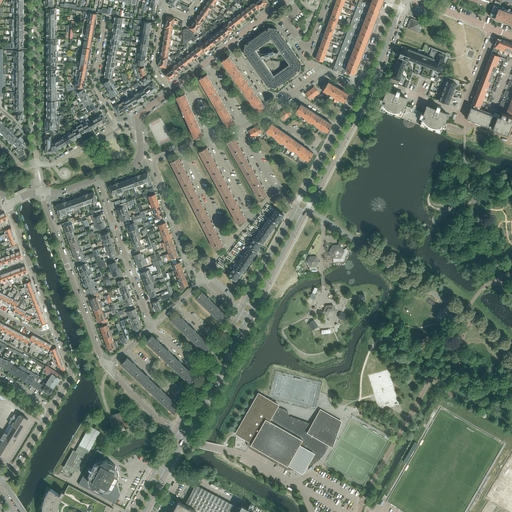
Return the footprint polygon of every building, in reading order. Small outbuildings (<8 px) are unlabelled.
[(177,0),(169,0),(169,1),(186,8),(186,7),(179,3),(180,1),(177,0)] [(258,0),(257,0),(254,3),(258,9),(259,9),(263,6),(258,0)] [(369,0),(372,1),(371,3),(362,2),(359,1),(357,6),(368,10),(378,14),(382,0),(369,0)] [(186,8),(169,1),(168,4),(176,8),(177,6),(181,8),(186,11),(187,9),(186,8)] [(205,5),(211,10),(214,5),(208,1),(205,5)] [(511,11),(499,7),(501,3),(495,1),(489,16),(511,24),(511,11)] [(254,3),(253,2),(249,6),(254,12),(258,9),(254,3)] [(205,5),(202,10),(208,14),(211,10),(205,5)] [(340,13),(342,8),(335,5),(333,10),(340,13)] [(249,6),(245,9),(249,15),(254,12),(249,6)] [(352,21),(362,25),(372,29),(378,14),(368,10),(357,6),(352,21)] [(245,9),(240,13),(245,19),(249,15),(245,9)] [(202,10),(199,14),(205,19),(208,14),(202,10)] [(340,13),(333,10),(331,16),(338,18),(340,13)] [(97,14),(83,12),(83,14),(89,15),(88,18),(96,20),(96,19),(97,19),(97,17),(97,16),(97,14)] [(236,16),(241,22),(245,19),(240,13),(236,16)] [(196,19),(202,23),(205,19),(199,14),(196,19)] [(241,22),(236,16),(232,20),(236,26),(241,22)] [(331,16),(329,21),(336,24),(338,18),(331,16)] [(420,29),(419,29),(421,22),(411,18),(407,29),(418,33),(420,29)] [(195,19),(192,23),(198,28),(202,23),(196,19),(195,19)] [(236,26),(232,20),(227,23),(228,24),(232,29),(236,26)] [(346,36),(357,40),(366,44),(372,29),(362,25),(352,21),(346,36)] [(128,28),(126,28),(124,27),(125,24),(114,22),(114,23),(113,25),(114,26),(113,28),(121,29),(126,30),(128,30),(129,29),(128,28)] [(198,28),(192,23),(189,28),(195,33),(198,28)] [(228,24),(223,28),(228,34),(233,30),(232,29),(228,24)] [(149,30),(150,28),(142,27),(136,26),(133,25),(132,29),(137,30),(137,28),(142,29),(141,32),(149,33),(150,32),(150,31),(149,30)] [(214,35),(219,41),(223,37),(219,31),(215,27),(214,29),(217,33),(214,35)] [(183,30),(183,41),(188,42),(194,37),(194,33),(187,28),(183,30)] [(223,28),(219,31),(223,37),(228,34),(223,28)] [(255,37),(248,42),(249,44),(247,45),(245,44),(244,53),(246,53),(247,55),(246,56),(248,59),(263,80),(265,83),(267,82),(268,84),(268,86),(276,87),(276,85),(278,84),(279,85),(286,80),(285,79),(289,76),(290,78),(297,73),(296,71),(297,70),(299,71),(301,62),(299,62),(298,60),(299,59),(294,53),(293,54),(290,50),(291,49),(287,42),(285,43),(282,39),(284,38),(279,32),(278,33),(277,31),(277,29),(269,28),(268,30),(267,31),(266,29),(259,34),(260,36),(256,38),(255,37)] [(112,34),(111,36),(112,36),(112,39),(120,40),(122,40),(129,42),(130,39),(119,37),(120,35),(112,33),(112,34)] [(213,36),(208,39),(213,45),(218,42),(213,36)] [(360,59),(366,44),(357,40),(346,36),(340,51),(351,55),(360,59)] [(329,45),(330,40),(323,37),(321,43),(329,45)] [(199,47),(203,52),(204,53),(208,49),(204,43),(201,45),(195,38),(193,39),(194,41),(199,46),(199,47)] [(503,40),(497,38),(494,47),(497,48),(499,49),(503,40)] [(208,39),(204,43),(208,49),(213,45),(208,39)] [(503,40),(499,49),(502,50),(504,51),(508,42),(503,40)] [(139,45),(139,48),(146,50),(146,49),(147,49),(147,47),(147,46),(147,44),(140,43),(130,41),(130,44),(136,44),(139,45)] [(321,43),(319,48),(327,51),(329,45),(321,43)] [(199,46),(194,49),(199,55),(203,52),(199,47),(199,46)] [(389,81),(398,85),(398,84),(399,81),(408,59),(441,72),(442,70),(444,63),(443,62),(445,55),(446,53),(430,47),(433,49),(429,57),(404,47),(404,48),(402,53),(400,52),(399,55),(398,55),(398,56),(397,60),(390,77),(391,78),(390,81),(389,81)] [(190,53),(195,59),(199,55),(194,49),(190,53)] [(344,73),(345,70),(350,72),(351,72),(355,74),(360,59),(351,55),(340,51),(334,66),(333,70),(336,72),(339,73),(343,75),(344,73)] [(190,53),(186,56),(190,62),(195,59),(190,53)] [(325,56),(317,53),(315,59),(323,62),(325,56)] [(500,57),(500,56),(492,53),(491,53),(489,58),(498,61),(500,57)] [(186,56),(181,60),(186,66),(190,62),(186,56)] [(221,61),(230,74),(238,69),(229,56),(221,61)] [(131,58),(128,57),(127,62),(130,62),(130,61),(135,62),(135,61),(137,61),(136,65),(139,65),(144,66),(144,65),(145,63),(144,62),(144,60),(137,59),(131,58)] [(498,61),(489,58),(487,63),(496,67),(498,61)] [(118,62),(108,60),(108,61),(107,61),(106,63),(107,64),(107,66),(114,67),(121,68),(122,66),(117,65),(118,62)] [(186,66),(181,60),(177,63),(182,69),(186,66)] [(182,69),(177,63),(173,67),(173,68),(173,67),(178,73),(182,69)] [(487,63),(486,68),(494,72),(496,67),(487,63)] [(141,68),(141,66),(139,67),(139,65),(136,65),(132,64),(133,68),(135,74),(137,73),(145,71),(144,67),(141,68)] [(168,70),(169,71),(170,72),(169,72),(171,74),(172,74),(173,76),(174,77),(178,73),(173,67),(173,68),(171,70),(169,67),(165,70),(167,71),(168,70)] [(492,77),(494,72),(486,68),(484,73),(492,77)] [(230,74),(239,87),(247,81),(238,69),(230,74)] [(145,71),(137,73),(138,75),(136,76),(137,79),(144,77),(143,75),(146,74),(145,71)] [(170,72),(169,71),(164,75),(169,81),(174,77),(173,76),(172,74),(171,74),(169,72),(170,72)] [(490,82),(492,77),(484,73),(482,78),(490,82)] [(199,79),(208,95),(216,90),(207,74),(199,79)] [(146,84),(148,82),(151,80),(147,75),(141,81),(144,85),(146,84)] [(439,101),(448,104),(451,97),(454,91),(453,91),(456,83),(452,82),(453,80),(454,79),(446,76),(446,77),(437,100),(439,101)] [(488,87),(490,82),(482,78),(480,83),(488,87)] [(115,83),(113,79),(111,79),(103,83),(103,84),(102,84),(104,86),(105,88),(112,84),(113,84),(115,83)] [(239,87),(249,99),(256,94),(247,81),(239,87)] [(150,85),(148,82),(146,84),(152,92),(154,90),(155,90),(157,88),(153,82),(150,85)] [(326,91),(331,94),(336,86),(328,82),(326,86),(324,85),(321,90),(325,92),(326,91)] [(486,92),(488,87),(480,83),(478,88),(486,92)] [(116,88),(118,87),(119,86),(119,85),(117,84),(114,86),(113,84),(112,84),(105,88),(105,89),(106,91),(107,91),(108,93),(116,88)] [(146,87),(144,89),(148,96),(151,94),(151,93),(152,92),(146,84),(144,85),(146,87)] [(136,87),(138,89),(143,98),(145,97),(146,97),(148,96),(144,89),(141,91),(140,88),(139,89),(137,86),(135,86),(136,87)] [(331,94),(336,97),(335,98),(337,100),(338,99),(343,102),(348,94),(336,86),(331,94)] [(137,93),(134,95),(138,102),(141,100),(141,99),(143,98),(138,89),(136,87),(134,88),(137,93)] [(314,87),(310,90),(314,96),(319,93),(314,87)] [(116,88),(108,93),(109,95),(110,96),(111,98),(122,91),(121,89),(117,91),(116,88)] [(484,97),(486,92),(478,88),(476,93),(484,97)] [(78,99),(79,98),(87,93),(86,91),(85,89),(84,89),(81,90),(81,89),(73,91),(75,95),(77,94),(78,96),(77,97),(78,99)] [(208,95),(217,111),(225,106),(216,90),(208,95)] [(314,96),(310,90),(305,94),(310,100),(314,96)] [(394,94),(384,90),(382,95),(383,95),(382,99),(381,99),(380,99),(378,104),(381,105),(379,109),(440,133),(442,128),(445,129),(446,125),(446,124),(446,123),(445,123),(444,122),(445,119),(448,120),(450,115),(440,111),(441,108),(435,106),(434,109),(427,106),(424,113),(404,106),(407,98),(400,96),(401,92),(395,90),(394,94)] [(128,99),(124,101),(128,107),(131,106),(131,105),(133,104),(128,95),(127,93),(126,92),(124,93),(128,99)] [(87,94),(87,93),(79,98),(81,101),(78,102),(79,104),(82,103),(90,98),(88,96),(89,95),(88,94),(87,94)] [(176,97),(182,111),(191,107),(185,93),(176,97)] [(482,102),(484,97),(476,93),(474,98),(482,102)] [(130,94),(128,95),(133,104),(135,103),(136,103),(138,102),(134,95),(131,97),(130,94)] [(256,94),(249,99),(258,112),(265,107),(256,94)] [(116,98),(115,96),(111,99),(112,101),(115,100),(118,105),(114,107),(118,113),(121,112),(122,111),(123,110),(118,101),(116,98)] [(90,98),(82,103),(84,105),(72,113),(73,115),(85,107),(86,107),(93,103),(91,101),(92,100),(91,98),(90,98)] [(474,98),(472,104),(480,107),(482,102),(474,98)] [(120,100),(118,101),(123,110),(125,109),(126,109),(128,107),(124,101),(121,103),(120,100)] [(93,103),(86,107),(85,107),(87,110),(82,113),(83,115),(95,107),(94,105),(95,105),(94,103),(93,103)] [(298,113),(303,116),(308,108),(301,104),(298,108),(297,107),(294,112),(298,114),(298,113)] [(511,121),(511,116),(501,113),(496,111),(494,116),(493,115),(489,114),(490,111),(480,107),(472,104),(471,105),(472,106),(472,107),(471,107),(466,119),(488,128),(492,129),(491,129),(507,135),(511,121)] [(225,106),(217,111),(227,126),(234,122),(225,106)] [(182,111),(188,124),(197,121),(191,107),(182,111)] [(282,111),(287,117),(292,114),(287,108),(282,111)] [(310,121),(315,124),(320,116),(308,108),(303,116),(308,119),(307,120),(309,122),(310,121)] [(23,111),(18,111),(18,115),(12,115),(18,121),(21,121),(24,121),(24,120),(23,120),(23,118),(24,117),(24,115),(23,114),(23,111)] [(282,121),(287,117),(282,111),(278,115),(282,121)] [(95,113),(97,116),(101,123),(103,122),(103,123),(106,121),(102,113),(99,115),(97,112),(95,113)] [(86,114),(83,116),(87,122),(91,129),(93,128),(94,128),(96,127),(96,126),(92,119),(89,121),(86,114)] [(92,119),(96,126),(98,125),(99,125),(101,124),(101,123),(97,116),(92,119)] [(320,116),(315,124),(319,127),(319,128),(321,130),(322,129),(327,132),(332,124),(320,116)] [(73,121),(77,128),(81,135),(83,134),(84,134),(86,133),(86,132),(81,124),(78,125),(75,120),(73,121)] [(86,132),(88,131),(89,131),(91,130),(91,129),(87,122),(84,124),(82,121),(80,122),(81,124),(86,132)] [(197,121),(188,124),(194,138),(203,135),(197,121)] [(268,133),(273,136),(278,128),(272,123),(269,127),(267,126),(264,131),(268,133)] [(259,125),(253,128),(257,135),(262,132),(259,125)] [(9,129),(6,126),(0,132),(0,133),(2,135),(3,135),(4,136),(12,128),(11,126),(9,129)] [(72,127),(71,128),(73,131),(77,138),(78,137),(79,137),(81,136),(81,135),(77,128),(74,130),(72,127)] [(4,136),(4,137),(6,139),(7,139),(8,140),(14,134),(13,133),(13,132),(13,129),(12,128),(4,136)] [(21,128),(19,129),(27,138),(29,136),(22,130),(21,128)] [(257,135),(253,128),(248,131),(252,138),(257,135)] [(280,141),(285,144),(290,136),(278,128),(273,136),(278,139),(277,140),(279,142),(280,141)] [(76,139),(77,138),(73,131),(69,133),(68,131),(67,132),(68,134),(72,141),(73,140),(74,140),(76,139)] [(14,134),(8,140),(8,141),(10,143),(11,143),(12,144),(18,138),(14,134)] [(63,137),(67,143),(68,143),(69,143),(71,142),(72,141),(68,134),(63,137)] [(58,136),(57,137),(57,138),(62,146),(64,145),(65,146),(66,145),(67,143),(63,137),(60,138),(58,136)] [(290,136),(285,144),(289,147),(288,148),(291,150),(291,149),(296,152),(301,145),(290,136)] [(236,140),(234,137),(226,142),(232,153),(241,148),(239,145),(238,144),(239,143),(238,141),(237,142),(236,140)] [(18,138),(12,144),(12,145),(14,147),(15,147),(16,148),(22,142),(24,141),(24,139),(23,139),(21,141),(18,138)] [(61,147),(62,146),(57,138),(54,140),(55,141),(53,143),(54,145),(57,149),(59,148),(60,148),(61,147)] [(22,142),(16,148),(15,149),(21,154),(22,154),(24,153),(24,144),(22,142)] [(53,143),(50,144),(50,148),(45,148),(45,152),(45,153),(52,153),(53,152),(55,151),(57,150),(57,149),(54,145),(53,143)] [(301,145),(296,152),(300,155),(300,156),(302,158),(303,157),(307,161),(313,153),(301,145)] [(199,151),(205,163),(213,159),(211,155),(210,154),(211,153),(210,151),(209,152),(208,150),(209,150),(207,147),(199,151)] [(232,153),(239,164),(247,159),(245,156),(244,155),(245,154),(244,152),(243,153),(242,151),(241,148),(232,153)] [(170,161),(176,174),(185,170),(183,166),(182,165),(183,164),(182,162),(181,162),(180,161),(179,157),(170,161)] [(205,163),(211,175),(220,170),(218,167),(217,166),(218,165),(217,163),(216,163),(215,162),(213,159),(205,163)] [(245,175),(253,170),(252,167),(251,168),(251,166),(252,166),(251,163),(249,164),(249,163),(249,162),(247,159),(239,164),(245,175)] [(176,174),(183,186),(191,182),(189,178),(188,177),(189,176),(188,174),(187,175),(186,173),(187,173),(185,170),(176,174)] [(221,174),(220,170),(211,175),(217,187),(226,182),(224,179),(223,177),(224,177),(223,175),(222,175),(221,174)] [(251,186),(260,181),(258,178),(258,179),(257,177),(258,177),(257,174),(256,175),(255,174),(255,173),(253,170),(245,175),(251,186)] [(142,175),(145,182),(148,181),(150,186),(152,185),(147,173),(145,173),(144,173),(143,173),(142,174),(142,175)] [(136,176),(136,177),(139,184),(145,182),(142,175),(140,175),(140,174),(136,176)] [(131,179),(134,186),(139,184),(136,177),(134,177),(133,177),(132,177),(132,178),(131,178),(131,179)] [(125,181),(128,188),(134,186),(131,179),(129,179),(128,179),(127,179),(126,180),(126,181),(125,181)] [(120,183),(123,190),(128,188),(125,181),(123,181),(122,181),(121,181),(121,182),(120,182),(120,183)] [(259,199),(267,194),(264,190),(264,191),(263,188),(264,188),(263,185),(262,186),(261,185),(260,181),(251,186),(259,199)] [(114,184),(114,185),(117,192),(123,190),(120,183),(118,183),(118,182),(114,184)] [(183,186),(189,198),(197,194),(195,191),(194,189),(196,189),(194,186),(193,187),(193,185),(191,182),(183,186)] [(217,187),(224,198),(232,194),(230,190),(230,191),(229,189),(230,189),(229,186),(228,187),(227,186),(228,185),(226,182),(217,187)] [(109,186),(109,187),(112,194),(117,192),(114,185),(112,185),(111,185),(110,186),(109,186)] [(89,194),(92,201),(95,209),(94,209),(95,212),(100,210),(99,207),(97,208),(95,202),(97,202),(94,192),(93,192),(92,192),(91,192),(90,193),(89,194)] [(84,195),(84,196),(87,203),(92,201),(89,194),(88,194),(87,193),(84,195)] [(149,197),(150,202),(157,200),(155,194),(149,196),(148,196),(149,197)] [(189,198),(195,211),(203,206),(202,203),(201,203),(201,201),(202,201),(201,199),(200,199),(199,198),(197,194),(189,198)] [(224,198),(230,210),(238,206),(237,202),(236,202),(236,201),(237,200),(236,198),(234,199),(234,197),(232,194),(224,198)] [(79,197),(79,198),(81,205),(87,203),(84,196),(82,196),(81,196),(80,196),(79,197)] [(73,200),(76,207),(81,205),(79,198),(77,198),(76,198),(75,198),(74,198),(74,199),(73,199),(73,200)] [(68,202),(70,209),(76,207),(73,200),(71,200),(70,200),(69,200),(68,201),(68,202)] [(150,202),(152,208),(159,205),(157,200),(150,202)] [(62,203),(65,211),(70,209),(68,202),(66,202),(66,201),(62,203)] [(62,203),(59,205),(59,204),(58,204),(57,205),(56,206),(55,206),(61,221),(65,219),(64,217),(67,216),(65,211),(62,203)] [(125,203),(118,205),(119,208),(117,209),(119,215),(126,212),(128,212),(125,203)] [(159,205),(152,208),(149,209),(150,212),(151,212),(152,215),(154,214),(161,211),(159,205)] [(206,211),(203,206),(195,211),(201,223),(210,219),(207,214),(208,213),(207,211),(206,211)] [(230,210),(237,223),(246,219),(243,214),(242,213),(243,212),(242,210),(241,210),(240,209),(238,206),(230,210)] [(284,215),(281,213),(276,209),(273,214),(281,219),(284,215)] [(161,211),(154,214),(157,219),(163,217),(161,211)] [(128,212),(126,212),(119,215),(121,221),(130,218),(128,212)] [(5,213),(0,215),(5,226),(7,225),(5,221),(8,219),(5,213)] [(94,224),(97,223),(103,221),(101,215),(98,216),(97,213),(91,215),(94,224)] [(270,218),(269,217),(278,223),(281,219),(273,214),(270,218)] [(269,217),(266,222),(274,227),(277,223),(278,224),(278,223),(269,217)] [(210,219),(201,223),(207,235),(216,231),(213,226),(214,225),(213,223),(212,224),(210,219)] [(94,224),(95,224),(95,226),(97,230),(105,227),(103,221),(97,223),(94,224)] [(135,222),(127,226),(128,228),(126,229),(128,232),(129,231),(137,228),(138,228),(137,225),(135,222)] [(159,225),(161,231),(167,228),(165,222),(159,225)] [(263,226),(271,231),(274,227),(266,222),(263,226)] [(64,226),(64,227),(64,229),(66,232),(72,230),(74,229),(72,224),(72,223),(70,224),(64,226)] [(260,230),(268,236),(271,231),(263,226),(260,230)] [(11,228),(4,230),(5,234),(1,235),(1,237),(13,233),(11,228)] [(139,234),(137,228),(129,231),(131,237),(139,234)] [(169,234),(167,228),(161,231),(163,236),(169,234)] [(66,232),(68,238),(74,236),(72,230),(66,232)] [(266,240),(268,236),(260,230),(258,234),(266,240)] [(216,231),(207,235),(214,249),(223,245),(220,240),(219,238),(220,238),(219,236),(218,236),(217,235),(218,235),(216,231)] [(102,234),(104,240),(110,238),(108,232),(102,234)] [(131,237),(133,243),(139,240),(141,240),(139,234),(131,237)] [(163,236),(165,242),(171,239),(169,234),(163,236)] [(263,244),(266,240),(258,234),(255,238),(254,238),(263,244)] [(69,241),(68,241),(69,244),(70,243),(70,244),(78,241),(76,235),(74,236),(68,238),(69,241)] [(15,238),(8,241),(3,242),(4,245),(9,243),(10,246),(17,244),(15,238)] [(102,241),(104,247),(112,244),(110,238),(104,240),(102,241)] [(251,242),(259,248),(262,244),(263,244),(254,238),(251,242)] [(162,243),(164,249),(167,248),(174,245),(171,239),(165,242),(162,243)] [(79,240),(78,241),(70,244),(72,249),(78,247),(81,246),(79,240)] [(139,240),(133,243),(135,248),(136,248),(137,251),(145,248),(144,245),(141,246),(139,240)] [(256,252),(259,248),(251,242),(248,246),(257,252),(256,252)] [(104,247),(105,249),(106,252),(107,252),(114,249),(112,244),(104,247)] [(167,248),(169,253),(176,251),(174,245),(167,248)] [(329,252),(333,258),(333,262),(343,261),(348,251),(346,248),(343,250),(340,245),(333,245),(329,252)] [(72,249),(74,255),(81,253),(83,252),(81,246),(78,247),(72,249)] [(246,251),(254,257),(257,252),(248,246),(248,247),(249,247),(246,251)] [(114,249),(107,252),(108,255),(109,254),(110,257),(117,255),(114,249)] [(176,251),(169,253),(166,254),(168,260),(178,257),(176,251)] [(251,261),(254,257),(246,251),(243,255),(251,261)] [(74,255),(76,261),(85,258),(83,252),(81,253),(74,255)] [(134,255),(136,261),(142,259),(145,258),(143,254),(141,255),(140,253),(134,255)] [(240,260),(248,265),(251,261),(243,255),(240,260)] [(316,267),(319,261),(316,256),(310,256),(307,262),(310,267),(316,267)] [(142,259),(136,261),(138,267),(145,265),(147,264),(145,258),(142,259)] [(79,270),(80,272),(88,269),(92,267),(91,264),(89,265),(89,266),(87,266),(86,263),(88,262),(87,260),(81,262),(82,264),(78,266),(78,267),(78,269),(79,270)] [(245,269),(248,265),(240,260),(237,264),(245,269)] [(109,264),(111,270),(117,268),(115,262),(109,264)] [(173,264),(175,270),(182,268),(180,262),(173,264)] [(243,273),(245,269),(237,264),(235,268),(234,267),(243,273)] [(242,274),(243,273),(234,267),(231,272),(239,277),(242,273),(242,274)] [(113,276),(114,278),(118,277),(117,275),(121,274),(120,270),(118,270),(117,268),(111,270),(113,276)] [(175,270),(177,276),(184,273),(182,268),(175,270)] [(20,281),(15,269),(10,271),(13,278),(16,277),(18,282),(20,281)] [(88,269),(80,272),(80,273),(80,275),(81,275),(82,277),(90,274),(88,269)] [(141,273),(143,279),(152,276),(150,270),(141,273)] [(228,276),(233,280),(236,282),(239,277),(231,272),(228,276)] [(0,275),(2,282),(6,281),(7,286),(9,285),(5,273),(0,275)] [(177,276),(179,282),(186,279),(184,273),(177,276)] [(90,274),(82,277),(81,278),(82,280),(83,281),(84,282),(92,280),(90,274)] [(143,279),(146,285),(152,283),(155,282),(153,276),(152,276),(143,279)] [(118,281),(120,287),(126,285),(124,279),(118,281)] [(186,279),(179,282),(181,287),(179,289),(181,292),(185,288),(184,286),(188,285),(186,279)] [(86,288),(94,285),(98,284),(97,283),(97,281),(93,283),(92,280),(84,282),(84,283),(83,284),(84,286),(85,286),(86,288)] [(21,289),(21,291),(33,286),(31,281),(24,284),(25,287),(21,289)] [(146,285),(148,291),(154,289),(152,283),(146,285)] [(86,291),(87,292),(88,294),(90,293),(91,295),(98,293),(97,290),(98,290),(97,288),(95,288),(94,285),(86,288),(85,289),(86,291)] [(120,294),(122,293),(128,291),(126,285),(120,287),(118,288),(120,294)] [(154,289),(148,291),(150,297),(156,295),(155,291),(158,290),(157,288),(154,289)] [(25,299),(25,301),(37,297),(35,291),(28,294),(29,297),(25,299)] [(128,291),(122,293),(123,295),(121,296),(122,300),(131,297),(128,291)] [(0,301),(5,303),(11,293),(9,292),(7,296),(4,294),(0,301)] [(210,299),(208,297),(207,297),(202,292),(195,298),(208,311),(215,304),(209,299),(210,299)] [(5,303),(10,306),(14,299),(11,298),(13,294),(11,293),(5,303)] [(101,301),(98,293),(91,295),(92,298),(90,299),(91,302),(90,302),(91,305),(92,305),(101,302),(101,301)] [(10,306),(15,309),(16,306),(17,306),(19,302),(16,300),(18,296),(16,295),(14,299),(10,306)] [(131,297),(122,300),(124,304),(125,303),(126,305),(133,303),(131,297)] [(162,309),(159,300),(153,302),(154,306),(153,306),(155,311),(162,309)] [(27,310),(27,312),(41,307),(39,302),(32,304),(33,308),(27,310)] [(92,305),(93,307),(92,308),(93,311),(94,310),(101,308),(103,307),(102,304),(101,302),(92,305)] [(13,313),(18,315),(24,305),(22,304),(20,308),(17,306),(16,306),(15,309),(13,313)] [(215,304),(208,311),(222,323),(228,317),(222,311),(223,311),(221,309),(220,310),(215,304)] [(18,315),(22,318),(25,313),(26,311),(23,310),(26,306),(24,305),(18,315)] [(333,305),(326,306),(324,312),(327,317),(334,316),(336,311),(333,305)] [(94,310),(96,316),(103,314),(101,308),(94,310)] [(137,314),(135,309),(127,312),(128,317),(137,314)] [(30,322),(33,324),(34,321),(36,321),(45,317),(43,312),(36,315),(37,318),(33,319),(31,319),(30,322)] [(341,312),(338,318),(345,321),(347,315),(341,312)] [(25,313),(22,318),(29,321),(31,317),(25,313)] [(103,314),(96,316),(98,322),(101,321),(101,324),(108,321),(107,318),(107,319),(105,313),(103,314)] [(176,313),(170,320),(182,331),(188,324),(183,320),(184,319),(182,317),(181,318),(176,313)] [(140,320),(139,317),(138,318),(138,316),(137,314),(128,317),(130,321),(131,324),(139,321),(139,320),(140,320)] [(34,321),(33,324),(37,326),(47,322),(45,317),(36,321),(34,321)] [(139,321),(133,323),(131,324),(133,330),(142,327),(141,326),(142,326),(141,323),(140,324),(139,321)] [(193,329),(188,324),(182,331),(194,342),(200,335),(195,331),(195,330),(193,328),(193,329)] [(3,338),(5,339),(11,328),(6,325),(2,332),(5,334),(3,338)] [(100,327),(102,333),(109,330),(107,325),(100,327)] [(9,336),(12,337),(16,331),(11,328),(5,339),(7,340),(9,336)] [(104,339),(111,336),(112,336),(111,333),(113,333),(112,329),(109,330),(102,333),(103,335),(102,336),(103,338),(104,338),(104,339)] [(13,343),(15,344),(20,333),(16,331),(12,337),(15,339),(13,343)] [(19,341),(22,342),(25,336),(20,333),(15,344),(16,345),(19,341)] [(29,347),(31,348),(37,337),(32,334),(30,338),(29,341),(32,343),(29,347)] [(152,335),(145,342),(156,352),(163,346),(158,342),(159,341),(157,339),(156,340),(152,335)] [(200,335),(194,342),(205,353),(212,347),(207,342),(207,341),(205,340),(200,335)] [(27,345),(29,341),(30,338),(25,336),(22,342),(19,347),(21,348),(23,343),(27,345)] [(113,342),(111,336),(104,339),(106,344),(113,342)] [(37,337),(31,348),(29,352),(31,353),(32,350),(35,352),(42,340),(37,337)] [(41,347),(43,349),(47,342),(42,340),(35,352),(37,353),(41,347)] [(111,349),(113,351),(113,352),(118,347),(115,341),(113,342),(106,344),(108,350),(111,349)] [(47,342),(43,349),(41,353),(43,354),(45,350),(48,352),(52,345),(47,342)] [(163,346),(156,352),(167,363),(174,356),(169,352),(170,351),(167,349),(167,350),(163,346)] [(48,354),(49,356),(59,353),(57,348),(50,350),(51,354),(48,354)] [(174,356),(167,363),(178,373),(184,366),(180,362),(178,360),(174,356)] [(127,357),(121,364),(134,376),(140,370),(135,365),(135,364),(133,362),(133,363),(127,357)] [(0,361),(0,365),(4,368),(8,360),(6,359),(5,360),(2,358),(0,361)] [(60,358),(54,361),(55,364),(52,365),(51,364),(50,366),(54,368),(55,366),(57,365),(63,363),(60,358)] [(4,368),(9,371),(13,365),(10,363),(10,362),(8,360),(4,368)] [(9,371),(14,374),(19,367),(17,366),(16,367),(13,365),(9,371)] [(50,377),(49,379),(56,383),(57,384),(60,378),(57,376),(59,374),(46,366),(42,372),(50,377)] [(184,366),(178,373),(189,383),(196,377),(191,372),(192,372),(189,370),(189,371),(184,366)] [(14,374),(20,378),(23,372),(20,369),(21,368),(19,367),(14,374)] [(389,369),(369,375),(374,394),(376,400),(379,411),(390,408),(399,405),(389,369)] [(140,370),(134,376),(147,389),(153,382),(148,377),(148,376),(146,374),(146,375),(140,370)] [(27,374),(23,372),(20,378),(25,381),(29,374),(27,373),(27,374)] [(29,374),(25,381),(33,386),(36,381),(33,380),(34,378),(31,376),(32,375),(29,374)] [(49,379),(46,384),(53,388),(56,383),(49,379)] [(153,382),(147,389),(160,401),(166,394),(161,389),(162,389),(159,387),(153,382)] [(42,385),(39,390),(41,392),(43,390),(46,392),(47,392),(50,393),(53,388),(46,384),(44,386),(42,385)] [(166,394),(160,401),(174,413),(180,407),(174,401),(175,401),(173,399),(172,399),(166,394)] [(278,407),(276,407),(278,404),(277,404),(270,401),(266,400),(263,400),(259,401),(257,402),(255,403),(254,405),(251,408),(248,414),(239,430),(239,432),(239,434),(240,435),(241,437),(244,438),(246,438),(245,439),(248,441),(248,442),(247,443),(247,445),(248,446),(248,447),(249,448),(286,469),(290,469),(296,470),(298,469),(303,472),(305,468),(308,466),(312,465),(316,462),(319,459),(322,456),(324,454),(326,451),(328,447),(329,445),(329,444),(328,443),(330,441),(332,442),(334,441),(332,438),(335,436),(336,436),(335,436),(338,429),(338,426),(337,424),(337,423),(334,420),(333,418),(329,416),(325,414),(322,414),(319,413),(313,424),(289,416),(289,414),(289,413),(288,412),(287,411),(286,410),(278,407)] [(123,424),(118,413),(112,415),(116,425),(119,424),(120,425),(123,424)] [(5,433),(3,435),(6,437),(3,441),(1,439),(0,441),(0,454),(5,457),(28,419),(20,414),(18,418),(13,415),(10,422),(12,423),(12,425),(13,426),(7,434),(5,433)] [(90,426),(79,445),(89,452),(101,432),(90,426)] [(65,468),(72,472),(73,473),(74,470),(78,473),(84,460),(89,452),(79,445),(75,452),(74,451),(70,459),(70,460),(69,461),(65,468)] [(105,460),(100,457),(102,452),(97,449),(79,484),(115,504),(120,495),(116,482),(113,487),(102,490),(92,485),(89,474),(94,463),(105,460)] [(108,461),(106,460),(105,460),(94,463),(89,474),(92,485),(102,490),(113,487),(116,482),(119,477),(116,466),(110,463),(107,462),(108,461)] [(42,505),(44,506),(44,509),(42,509),(41,511),(103,511),(105,510),(108,511),(111,511),(113,508),(69,484),(65,492),(62,490),(60,494),(51,488),(50,488),(48,491),(47,490),(47,491),(44,496),(46,497),(45,500),(43,499),(42,505)] [(255,511),(242,505),(240,509),(196,485),(195,486),(188,499),(187,501),(186,502),(187,502),(185,505),(179,502),(178,501),(178,502),(172,511),(255,511)]
